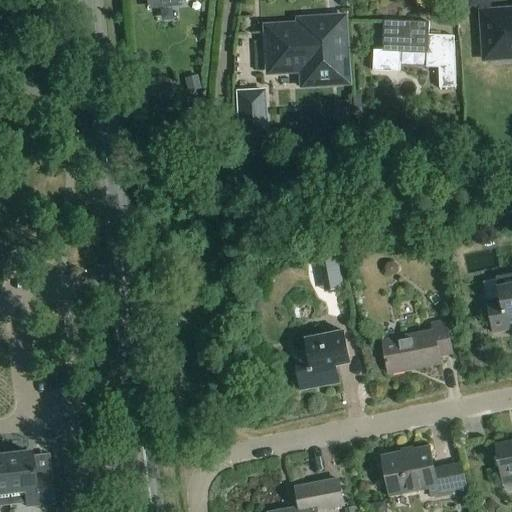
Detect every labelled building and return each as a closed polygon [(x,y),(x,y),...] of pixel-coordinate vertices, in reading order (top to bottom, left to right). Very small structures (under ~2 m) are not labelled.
[(147,0),(149,11),(183,7),(181,0),(147,0)] [(511,12),(483,14),(486,50),(511,48),(511,12)] [(279,69),(281,69),(302,67),(303,78),(327,76),(327,85),(349,84),(345,20),(316,21),(316,30),(307,31),(307,30),(258,34),(259,35),(267,34),(268,61),(269,62),(269,63),(270,65),(271,66),(272,67),(273,68),(274,68),(276,69),(277,69),(279,69)] [(401,54),(427,55),(427,69),(439,69),(440,90),(456,89),(454,38),(429,37),(430,24),(384,22),(383,52),(374,52),(373,73),(400,74),(401,54)] [(186,80),(189,93),(202,89),(199,77),(186,80)] [(238,92),(237,92),(237,93),(240,137),(241,137),(243,155),(271,153),(270,135),(267,90),(238,92)] [(362,99),(353,99),(355,113),(363,113),(362,99)] [(352,113),(339,113),(339,128),(353,128),(352,113)] [(326,203),(315,205),(318,226),(329,224),(326,203)] [(338,255),(318,259),(325,293),(344,289),(338,255)] [(511,275),(496,279),(498,288),(501,300),(487,303),(493,334),(511,330),(511,275)] [(440,358),(452,355),(446,323),(432,326),(434,333),(383,343),(389,375),(441,365),(440,358)] [(351,365),(345,333),(306,340),(308,353),(294,356),(301,392),(340,384),(337,368),(351,365)] [(511,445),(497,448),(500,465),(505,490),(510,493),(511,492),(511,445)] [(430,449),(382,458),(384,465),(390,497),(430,489),(432,498),(454,493),(448,466),(434,469),(433,465),(430,449)] [(26,505),(26,508),(54,504),(51,475),(33,477),(31,465),(30,453),(4,456),(5,465),(9,494),(10,507),(26,505)] [(0,508),(10,507),(9,494),(5,465),(4,456),(0,456),(0,508)] [(317,511),(344,507),(339,481),(296,489),(300,509),(285,511),(317,511)] [(386,501),(374,504),(375,511),(384,511),(388,508),(386,501)]
